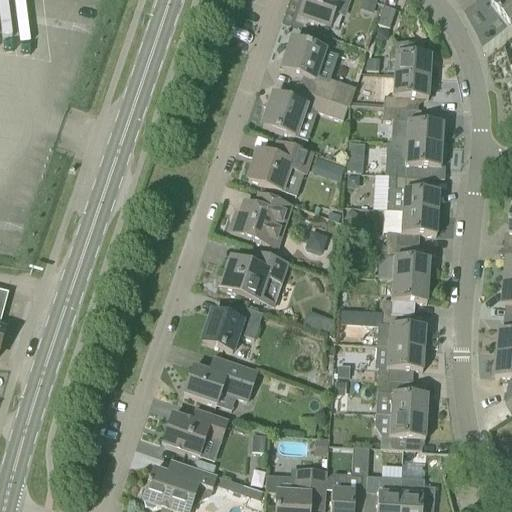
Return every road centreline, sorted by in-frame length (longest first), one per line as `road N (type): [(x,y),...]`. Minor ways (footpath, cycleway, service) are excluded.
road 1 (residential): [(104,511),(277,0)]
road 2 (tertiary): [(6,505),(56,328),(169,0)]
road 3 (residential): [(495,511),(461,378),(480,165)]
road 4 (residential): [(480,165),(470,73),(437,0)]
